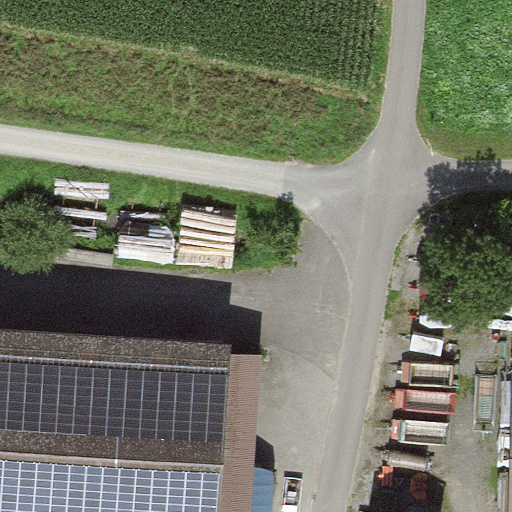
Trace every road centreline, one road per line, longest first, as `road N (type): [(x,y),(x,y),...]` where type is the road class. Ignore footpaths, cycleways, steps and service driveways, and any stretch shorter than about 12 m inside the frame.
road 1 (track): [(334,511),(415,0)]
road 2 (track): [(0,136),(384,196),(511,183)]
road 3 (track): [(501,511),(501,476),(345,456)]
